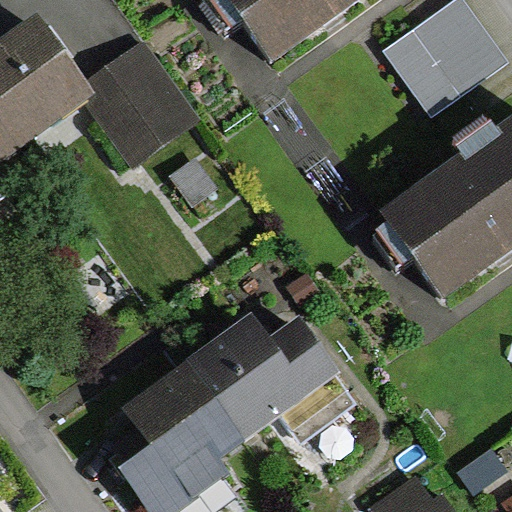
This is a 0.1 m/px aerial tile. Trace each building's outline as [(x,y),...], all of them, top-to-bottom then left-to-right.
[(231,0),(272,55),(347,0),(231,0)] [(458,0),(384,53),(432,120),(509,66),(462,0),(458,0)] [(8,41),(0,46),(0,97),(28,136),(91,92),(38,19),(8,41)] [(195,118),(143,44),(91,80),(143,154),(195,118)] [(0,156),(28,136),(0,97),(0,156)] [(511,118),(386,211),(446,291),(511,242),(511,118)] [(208,345),(187,360),(241,437),(307,391),(252,314),(208,345)] [(150,386),(121,406),(176,483),(241,437),(187,360),(150,386)] [(368,501),(374,511),(447,511),(419,468),(368,501)]
